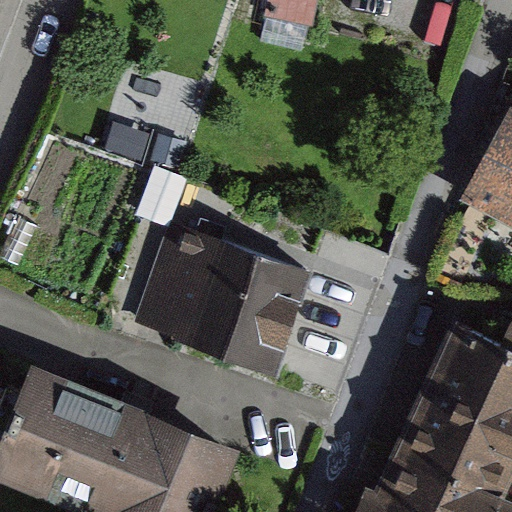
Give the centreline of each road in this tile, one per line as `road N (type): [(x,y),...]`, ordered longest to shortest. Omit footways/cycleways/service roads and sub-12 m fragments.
road 1 (residential): [(511,12),(319,511)]
road 2 (residential): [(0,131),(55,0)]
